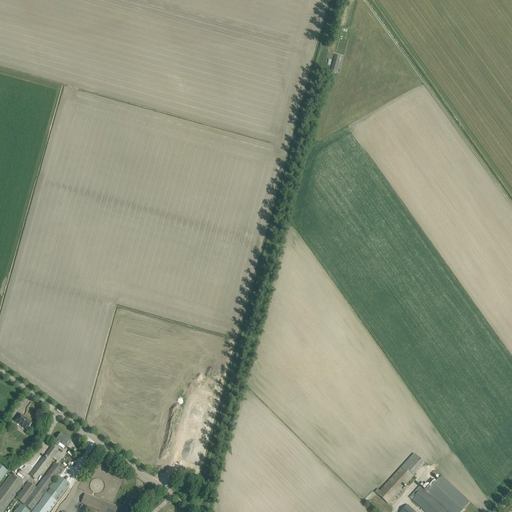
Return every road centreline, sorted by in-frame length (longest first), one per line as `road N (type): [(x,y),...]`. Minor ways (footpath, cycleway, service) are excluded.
road 1 (unknown): [(352,0),(319,57),(195,511)]
road 2 (unclassified): [(196,511),(0,370)]
